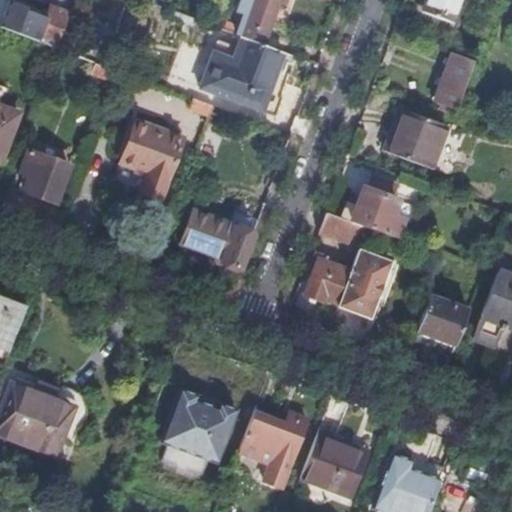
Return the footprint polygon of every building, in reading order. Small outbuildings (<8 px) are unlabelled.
[(53,8),(70,14),(75,0),(37,0),(37,2),(53,8)] [(269,33),(280,0),(244,0),(239,16),(244,18),(243,22),(250,24),(249,27),(269,33)] [(484,0),(429,0),(425,15),(452,25),(457,14),(477,22),(484,0)] [(2,30),(57,51),(70,14),(53,8),(48,21),(27,13),(29,9),(11,3),(2,30)] [(215,19),(212,28),(224,33),(228,24),(215,19)] [(285,56),(243,40),(234,63),(215,56),(202,91),(243,107),(245,103),(266,110),(285,56)] [(458,111),(475,66),(454,58),(436,103),(458,111)] [(93,76),(113,83),(117,73),(97,66),(93,76)] [(191,112),(210,119),(214,109),(194,101),(191,112)] [(264,114),(266,110),(245,103),(243,107),(264,114)] [(19,117),(0,109),(0,163),(2,164),(19,117)] [(432,170),(448,129),(406,113),(395,142),(390,140),(385,153),(432,170)] [(489,130),(503,135),(507,122),(494,117),(489,130)] [(164,200),(186,142),(138,123),(116,181),(164,200)] [(57,205),(71,169),(30,153),(23,175),(31,178),(25,193),(57,205)] [(353,224),(368,230),(398,241),(404,223),(392,218),(398,203),(395,202),(400,187),(373,177),(367,191),(365,192),(353,224)] [(221,266),(241,273),(254,237),(194,214),(183,246),(222,261),(221,266)] [(353,224),(327,215),(320,234),(361,250),(368,230),(353,224)] [(352,275),(340,307),(355,313),(354,316),(370,322),(376,307),(384,309),(392,291),(384,287),(393,265),(360,253),(352,275)] [(324,301),(340,307),(352,275),(326,265),(327,260),(316,256),(309,277),(313,279),(306,297),(323,304),(324,301)] [(384,287),(392,291),(400,268),(393,265),(384,287)] [(511,278),(499,274),(474,342),(497,350),(503,333),(511,335),(511,278)] [(417,333),(457,348),(469,313),(430,298),(417,333)] [(8,305),(0,301),(0,348),(9,352),(22,317),(5,311),(8,305)] [(25,311),(8,305),(5,311),(22,317),(25,311)] [(35,384),(30,394),(72,411),(62,439),(72,443),(75,435),(82,428),(87,417),(87,406),(85,400),(82,397),(71,394),(54,391),(35,384)] [(72,411),(30,394),(9,387),(0,412),(0,438),(54,459),(62,439),(72,411)] [(159,464),(200,480),(207,463),(215,466),(234,414),(217,407),(215,412),(193,404),(195,399),(177,392),(157,445),(166,448),(159,464)] [(253,413),(237,455),(269,467),(263,484),(279,491),(304,423),(287,416),(285,424),(253,413)] [(317,436),(300,481),(348,499),(363,459),(348,454),(349,449),(317,436)] [(379,511),(429,511),(439,485),(408,472),(409,467),(392,460),(373,510),(379,511)]
